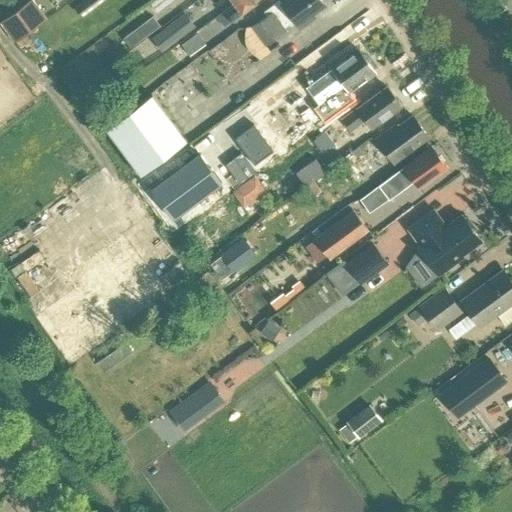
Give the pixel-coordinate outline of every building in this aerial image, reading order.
[(33,0),(28,0),(12,12),(26,32),(46,18),(33,0)] [(155,0),(150,4),(157,12),(172,0),(155,0)] [(237,0),(233,3),(234,4),(234,5),(223,12),(230,23),(256,4),(255,3),(254,0),(253,0),(237,0)] [(265,15),(251,26),(264,44),(284,29),(283,27),(292,20),(298,28),(314,16),(312,14),(324,5),(320,0),(285,0),(281,3),(279,0),(277,0),(262,11),(265,15)] [(152,15),(123,37),(130,47),(160,25),(152,15)] [(171,21),(151,37),(162,51),(182,35),(171,21)] [(244,22),(205,49),(223,75),(262,48),(244,22)] [(195,32),(177,41),(182,53),(201,44),(195,32)] [(332,70),(321,78),(334,97),(329,100),(337,111),(355,99),(349,90),(374,73),(357,48),(330,67),(332,70)] [(373,126),(401,106),(387,86),(342,118),(351,130),(367,119),(373,126)] [(105,129),(140,175),(186,140),(152,94),(105,129)] [(307,116),(297,100),(287,106),(297,122),(298,121),(299,122),(303,128),(315,120),(315,121),(328,113),(322,104),(309,112),(310,114),(307,116)] [(393,161),(428,136),(413,116),(394,129),(392,127),(377,138),(393,161)] [(303,129),(303,128),(299,122),(289,128),(293,135),(303,129)] [(324,152),(336,144),(326,130),(314,138),(324,152)] [(355,182),(375,168),(359,146),(339,160),(355,182)] [(419,187),(446,167),(431,146),(396,172),(379,185),(389,199),(414,181),(419,187)] [(305,185),(325,172),(316,158),(296,171),(305,185)] [(243,206),(265,191),(254,175),(233,190),(243,206)] [(462,255),(481,240),(472,229),(473,225),(467,217),(464,217),(461,213),(446,225),(433,208),(407,228),(420,244),(417,246),(438,275),(463,256),(462,255)] [(330,259),(369,230),(354,209),(314,237),(330,259)] [(205,257),(217,249),(199,225),(188,234),(205,257)] [(257,256),(244,239),(221,256),(233,273),(257,256)] [(373,242),(345,263),(360,284),(389,263),(373,242)] [(174,286),(190,273),(171,249),(155,262),(174,286)] [(39,254),(15,266),(49,338),(74,326),(39,254)] [(456,306),(443,289),(409,313),(417,324),(427,317),(435,329),(465,307),(479,327),(495,315),(503,326),(511,320),(511,310),(509,306),(511,303),(511,285),(502,271),(460,301),(461,302),(456,306)] [(287,300),(298,292),(295,288),(284,296),(282,293),(270,302),(275,309),(287,301),(287,300)] [(272,341),(279,327),(267,320),(260,333),(272,341)] [(505,380),(489,358),(457,382),(473,404),(505,380)] [(225,403),(210,382),(169,412),(183,432),(225,403)] [(358,437),(382,420),(370,404),(346,421),(348,423),(357,436),(358,437)]
